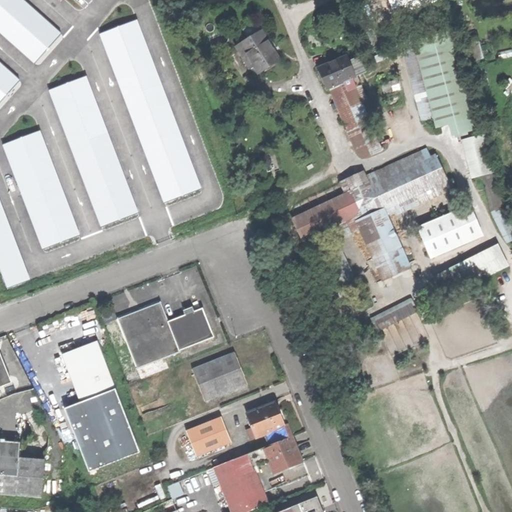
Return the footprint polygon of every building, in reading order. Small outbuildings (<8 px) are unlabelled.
[(45,0),(41,0),(0,46),(0,88),(64,17),(54,7),(45,0)] [(0,0),(0,16),(14,0),(0,0)] [(393,0),(398,13),(436,0),(393,0)] [(241,44),(256,66),(260,72),(279,59),(261,31),(241,44)] [(456,136),(475,132),(457,39),(407,49),(421,120),(437,117),(439,128),(454,125),(456,136)] [(256,66),(241,44),(237,47),(252,69),(256,66)] [(320,68),(329,88),(355,77),(346,57),(320,68)] [(355,77),(329,88),(330,91),(356,79),(355,77)] [(350,136),(372,126),(375,124),(356,79),(330,91),(350,136)] [(350,136),(355,148),(377,138),(372,126),(350,136)] [(412,267),(388,215),(386,209),(397,203),(449,180),(437,155),(368,186),(362,173),(341,182),(347,195),(294,219),(302,238),(355,214),(384,280),(412,267)] [(453,190),(449,180),(397,203),(400,210),(401,213),(453,190)] [(397,203),(386,209),(388,215),(400,210),(397,203)] [(430,257),(436,260),(476,242),(479,233),(470,211),(461,209),(422,226),(419,232),(430,257)] [(503,245),(435,274),(443,293),(511,264),(503,245)] [(332,272),(344,300),(361,292),(349,265),(332,272)] [(371,317),(375,326),(416,310),(412,301),(371,317)] [(179,353),(181,352),(180,351),(168,322),(160,302),(117,319),(137,369),(165,358),(179,353)] [(173,320),(168,322),(180,351),(214,337),(203,308),(182,317),(173,320)] [(171,315),(173,320),(182,317),(180,312),(171,315)] [(62,355),(80,402),(90,398),(108,391),(115,388),(97,341),(62,355)] [(181,359),(179,353),(165,358),(168,365),(181,359)] [(192,370),(206,403),(247,386),(234,353),(192,370)] [(0,385),(9,382),(0,358),(0,385)] [(110,397),(108,391),(90,398),(93,404),(91,405),(99,425),(122,415),(114,395),(110,397)] [(245,413),(254,437),(283,426),(273,402),(245,413)] [(184,431),(195,456),(231,442),(220,416),(184,431)] [(290,436),(261,448),(266,460),(271,472),(300,461),(290,436)] [(252,466),(266,460),(261,448),(247,453),(252,466)] [(252,466),(247,453),(212,467),(230,511),(247,511),(268,504),(252,466)] [(0,456),(0,494),(40,498),(41,493),(41,484),(43,460),(0,456)] [(174,497),(185,493),(181,481),(169,486),(174,497)] [(50,484),(41,484),(41,493),(49,494),(50,484)] [(279,511),(321,511),(316,498),(279,511)]
